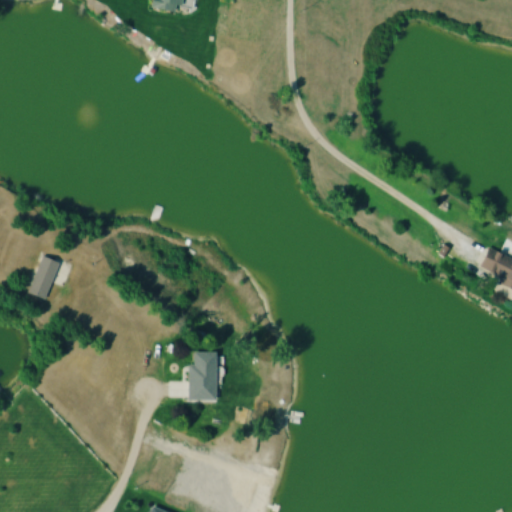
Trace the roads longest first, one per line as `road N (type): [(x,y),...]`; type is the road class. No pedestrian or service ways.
road 1 (residential): [(286,0),(289,82),(315,138),(472,251)]
road 2 (residential): [(95,511),(122,477),(150,396)]
